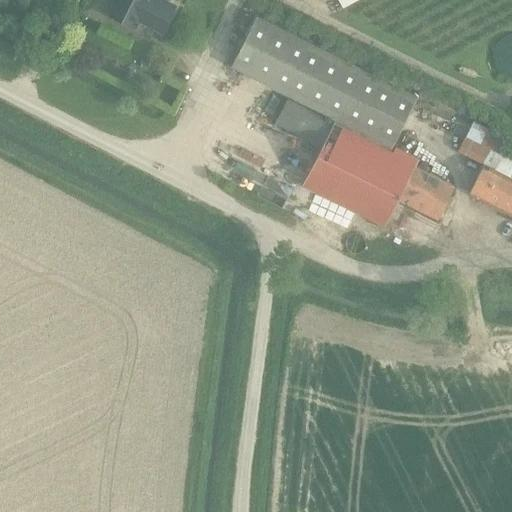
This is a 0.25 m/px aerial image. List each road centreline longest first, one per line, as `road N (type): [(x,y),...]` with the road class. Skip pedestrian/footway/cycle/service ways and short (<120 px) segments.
road 1 (unclassified): [(0,90),(272,231)]
road 2 (unclassified): [(239,511),(272,231)]
road 3 (unclassified): [(272,231),(362,273),(511,261)]
